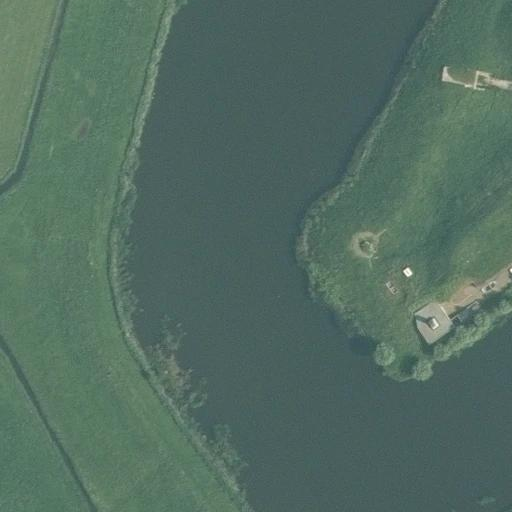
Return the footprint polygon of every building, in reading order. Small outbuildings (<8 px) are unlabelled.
[(441,85),(474,89),(474,90),(491,92),(491,90),(476,88),(477,81),(478,74),(492,76),(492,74),(476,72),(444,68),(441,85)] [(511,207),(473,236),(470,239),(468,241),(466,243),(464,246),(462,249),(461,252),(460,255),(459,258),(458,262),(458,265),(458,268),(458,272),(459,275),(460,278),(457,280),(463,288),(472,280),(478,288),(511,263),(511,207)] [(363,260),(365,260),(366,272),(368,271),(367,260),(368,260),(370,259),(373,258),(376,256),(378,254),(375,252),(373,254),(372,255),(369,256),(365,257),(363,256),(361,256),(359,254),(358,253),(356,251),(355,249),(355,247),(355,244),(355,242),(356,240),(357,238),(359,236),(361,235),(364,234),(366,234),(368,234),(369,235),(372,236),(374,238),(376,240),(377,243),(377,245),(377,247),(377,249),(380,250),(380,247),(380,244),(380,242),(379,239),(378,237),(376,236),(385,229),(383,227),(375,234),(373,233),(370,231),(368,231),(364,231),(362,232),(359,233),(357,234),(356,235),(354,237),(353,239),(352,242),(351,244),(351,247),(351,249),(352,251),(354,254),(356,256),(358,258),(361,259),(363,260)] [(376,236),(378,237),(379,239),(380,242),(380,244),(380,247),(380,250),(379,252),(378,254),(376,256),(373,258),(370,259),(368,260),(367,260),(368,271),(373,271),(372,263),(374,263),(377,261),(380,258),(381,256),(383,252),(384,249),(385,245),(384,243),(383,238),(382,236),(387,232),(385,229),(376,236)] [(416,327),(428,344),(429,343),(453,326),(437,302),(434,298),(414,313),(416,327)]
